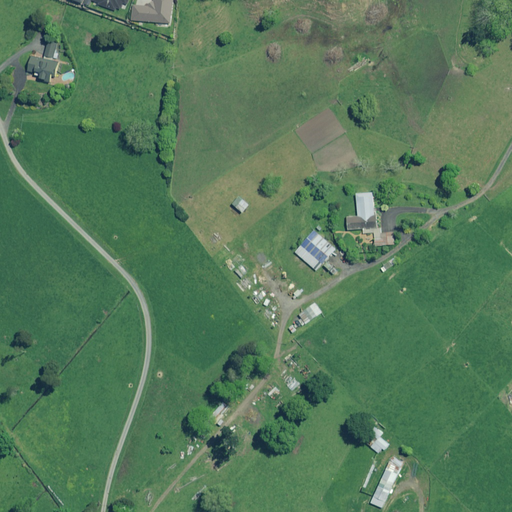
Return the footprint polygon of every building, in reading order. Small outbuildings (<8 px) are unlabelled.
[(93,0),(100,2),(100,5),(121,12),(124,4),(129,6),(130,0),(93,0)] [(153,0),(154,1),(147,7),(134,6),(133,21),(171,24),(173,0),(153,0)] [(44,56),(57,59),(58,53),(54,52),(56,44),(48,42),(44,56)] [(59,63),(31,56),(28,71),(37,73),(37,76),(41,77),(40,81),(50,84),(52,77),(55,78),(59,63)] [(365,234),(373,233),(374,246),(394,244),(393,232),(382,233),(381,229),(378,229),(377,214),(375,214),(373,193),(357,194),(359,217),(348,218),(349,230),(365,229),(365,234)] [(250,205),(244,200),(237,208),(243,213),(250,205)] [(336,249),(314,230),(308,238),(295,252),(310,265),(307,267),(315,273),(336,249)] [(323,312),(315,302),(295,317),(302,327),(323,312)] [(383,433),(377,428),(372,434),(378,439),(383,433)] [(389,445),(380,437),(372,447),(378,453),(382,448),(384,450),(389,445)] [(403,464),(395,458),(392,462),(400,468),(403,464)] [(401,469),(389,464),(372,503),(384,508),(401,469)] [(369,482),(365,480),(361,489),(365,490),(369,482)]
